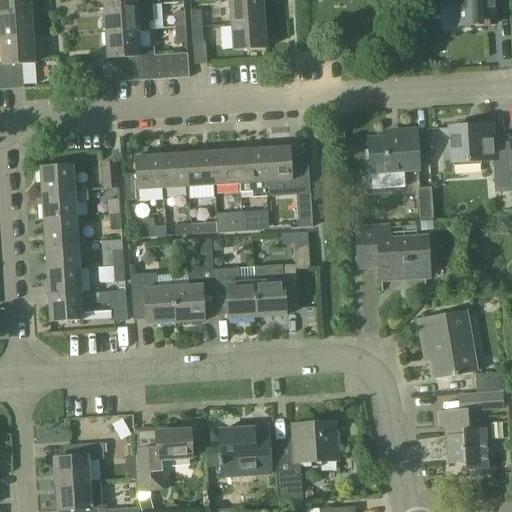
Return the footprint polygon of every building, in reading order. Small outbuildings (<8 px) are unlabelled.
[(0,0),(0,14),(32,13),(30,0),(0,0)] [(229,0),(231,25),(264,23),(262,0),(229,0)] [(494,0),(450,0),(451,3),(458,2),(459,27),(496,25),(494,0)] [(150,5),(103,8),(105,33),(139,31),(152,30),(151,13),(150,5)] [(190,11),(191,28),(202,27),(201,11),(190,11)] [(174,12),(175,29),(186,28),(184,12),(174,12)] [(0,14),(0,40),(33,38),(32,13),(0,14)] [(264,23),(231,25),(232,51),(266,48),(264,23)] [(202,27),(191,28),(192,43),(203,43),(202,27)] [(186,28),(175,29),(176,45),(187,44),(186,28)] [(107,59),(116,58),(128,57),(139,57),(151,56),(154,56),(153,48),(140,49),(139,31),(105,33),(107,59)] [(9,65),(22,64),(35,63),(33,38),(0,40),(0,49),(1,66),(9,65)] [(175,54),(176,78),(188,77),(187,53),(175,54)] [(165,79),(176,78),(175,54),(163,55),(165,79)] [(153,79),(165,79),(163,55),(154,56),(151,56),(153,79)] [(141,80),(153,79),(151,56),(139,57),(141,80)] [(117,82),(129,81),(128,57),(116,58),(117,82)] [(129,81),(141,80),(139,57),(128,57),(129,81)] [(24,87),(22,64),(9,65),(11,88),(24,87)] [(0,89),(11,88),(9,65),(1,66),(0,65),(0,89)] [(492,127),(450,130),(452,164),(493,161),(495,193),(511,192),(507,144),(494,145),(492,127)] [(397,138),(368,140),(370,174),(373,174),(374,184),(394,182),(393,172),(419,171),(416,131),(397,133),(397,138)] [(290,148),(263,149),(265,183),(290,181),(290,189),(304,188),(302,164),(291,165),(290,148)] [(266,197),(265,183),(263,149),(238,151),(240,185),(240,192),(252,192),(252,198),(266,197)] [(215,186),(240,185),(238,151),(213,153),(215,186)] [(189,188),(215,186),(213,153),(187,154),(189,188)] [(163,189),(189,188),(187,154),(161,156),(163,189)] [(139,191),(163,189),(161,156),(136,158),(137,175),(125,176),(126,202),(140,201),(139,191)] [(102,190),(119,189),(117,163),(101,164),(102,190)] [(39,168),(41,195),(76,193),(74,166),(39,168)] [(431,189),(418,190),(420,222),(433,221),(431,189)] [(76,193),(41,195),(42,220),(77,218),(76,202),(89,201),(88,192),(76,193)] [(109,215),(109,216),(120,215),(119,199),(106,200),(107,215),(109,215)] [(267,211),(241,213),(242,232),(268,231),(267,211)] [(298,229),(307,228),(312,228),(312,227),(311,212),(297,213),(298,228),(298,229)] [(217,234),(242,232),(241,213),(216,215),(216,223),(217,234)] [(121,231),(120,215),(109,216),(110,231),(121,231)] [(42,220),(44,245),(79,243),(77,218),(42,220)] [(191,235),(208,234),(217,234),(216,223),(207,224),(191,225),(191,235)] [(175,236),(191,235),(191,225),(175,226),(175,236)] [(165,237),(164,226),(155,227),(151,227),(139,228),(140,239),(156,238),(165,237)] [(380,279),(425,277),(425,259),(428,259),(427,239),(390,241),(389,228),(357,229),(358,258),(379,257),(380,279)] [(189,287),(172,288),(174,324),(204,322),(203,297),(215,296),(213,270),(211,240),(197,241),(199,271),(188,272),(189,287)] [(44,245),(46,270),(81,268),(79,243),(44,245)] [(294,244),(295,265),(296,270),(310,269),(309,243),(294,244)] [(112,251),(113,266),(123,266),(122,250),(112,251)] [(271,282),(255,283),(257,318),(286,317),(284,292),(297,291),(296,270),(295,265),(270,267),(271,282)] [(124,282),(123,266),(113,266),(114,283),(124,282)] [(46,270),(47,296),(82,294),(81,268),(46,270)] [(257,318),(255,283),(254,268),(213,270),(215,296),(226,296),(228,320),(257,318)] [(174,324),(172,288),(172,277),(157,278),(156,274),(132,276),(133,302),(145,301),(146,325),(174,324)] [(127,321),(125,291),(109,292),(111,322),(127,321)] [(84,320),(82,294),(47,296),(49,323),(84,320)] [(459,314),(418,322),(423,351),(429,350),(435,380),(476,372),(472,351),(466,352),(459,314)] [(476,393),(506,391),(505,373),(475,375),(476,393)] [(503,410),(503,408),(502,392),(457,395),(458,411),(438,412),(439,427),(451,426),(451,436),(446,436),(448,465),(464,464),(464,472),(489,470),(486,429),(468,430),(467,413),(503,410)] [(291,424),(292,440),(275,441),(278,500),(302,499),(300,465),(338,463),(335,422),(291,424)] [(247,430),(219,432),(222,477),(270,475),(267,426),(246,427),(247,430)] [(160,491),(159,475),(158,460),(191,458),(190,431),(156,433),(157,449),(134,450),(137,492),(160,491)] [(54,458),(56,485),(89,482),(88,459),(103,458),(102,444),(64,446),(65,457),(54,458)] [(101,481),(89,482),(56,485),(57,511),(75,510),(74,511),(107,511),(107,504),(102,505),(101,481)]
